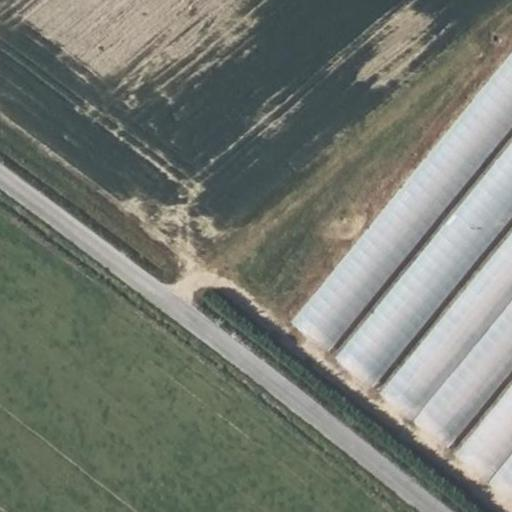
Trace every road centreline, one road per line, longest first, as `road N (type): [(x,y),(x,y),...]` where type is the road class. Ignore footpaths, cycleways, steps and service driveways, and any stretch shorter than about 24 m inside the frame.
road 1 (unclassified): [(0,179),(160,291),(434,511)]
road 2 (track): [(160,291),(230,257),(511,21)]
